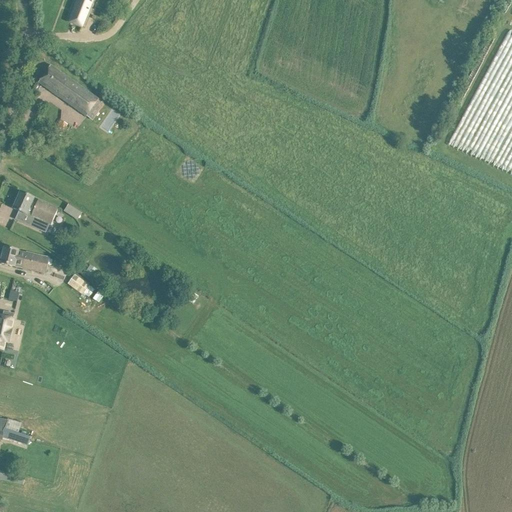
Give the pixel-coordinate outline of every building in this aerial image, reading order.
[(84,27),(94,0),(73,0),(66,20),(84,27)] [(50,65),(38,83),(87,117),(87,116),(98,100),(99,100),(50,65)] [(67,124),(61,120),(54,132),(61,136),(67,124)] [(21,192),(13,209),(19,211),(29,216),(25,223),(46,233),(49,225),(51,226),(52,223),(58,211),(59,209),(55,207),(38,200),(36,204),(32,202),(34,198),(21,192)] [(5,247),(1,264),(11,266),(15,267),(15,266),(23,268),(46,274),(48,265),(51,265),(53,259),(50,258),(26,253),(18,252),(18,251),(14,250),(5,247)] [(85,269),(82,273),(91,279),(95,273),(88,268),(86,271),(85,269)] [(88,285),(74,274),(67,284),(83,294),(88,285)] [(11,291),(9,299),(17,301),(19,293),(11,291)] [(0,349),(3,350),(5,342),(9,343),(12,330),(11,330),(13,319),(12,319),(14,314),(4,312),(3,317),(0,316),(0,349)] [(10,439),(28,446),(30,437),(19,434),(4,429),(7,421),(0,419),(0,439),(2,440),(2,438),(10,439)] [(0,474),(0,480),(23,486),(24,480),(0,474)]
